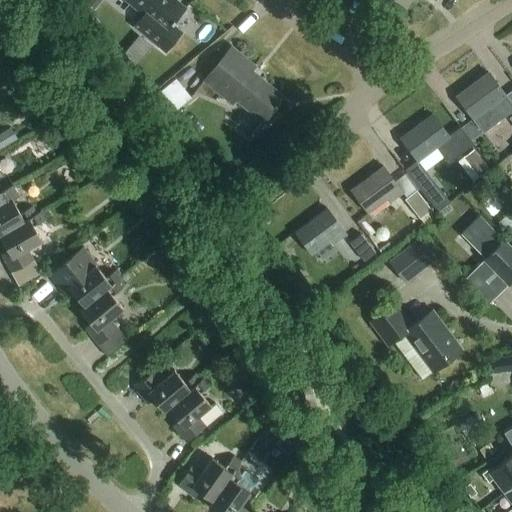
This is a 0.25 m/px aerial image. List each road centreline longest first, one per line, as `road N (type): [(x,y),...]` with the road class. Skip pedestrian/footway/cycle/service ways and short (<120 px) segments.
road 1 (residential): [(131,511),(158,471),(150,450),(35,313),(0,314)]
road 2 (unclassified): [(124,511),(65,454),(0,371)]
road 3 (residential): [(370,75),(401,77),(511,5)]
